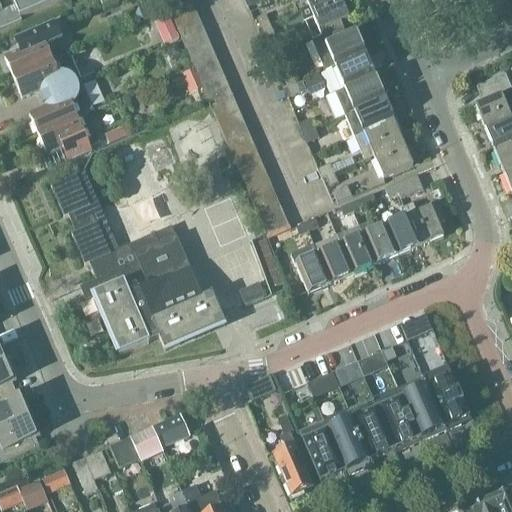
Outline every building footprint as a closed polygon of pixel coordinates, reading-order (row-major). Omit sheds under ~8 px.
[(0,0),(0,31),(22,22),(21,20),(64,1),(63,0),(0,0)] [(100,0),(104,9),(124,0),(100,0)] [(147,0),(148,0),(143,2),(149,16),(154,14),(164,10),(159,0),(147,0)] [(190,0),(185,0),(168,7),(172,17),(194,8),(190,0)] [(329,0),(310,9),(300,13),(305,24),(315,20),(320,33),(323,39),(343,30),(341,24),(349,20),(340,0),(329,0)] [(305,0),(310,9),(329,0),(305,0)] [(194,8),(172,17),(177,27),(198,18),(194,8)] [(263,30),(270,27),(266,17),(259,21),(263,30)] [(198,18),(177,27),(181,37),(203,28),(198,18)] [(170,19),(155,25),(158,35),(173,28),(170,19)] [(23,52),(5,60),(14,81),(63,60),(56,44),(62,41),(55,24),(15,42),(15,43),(18,41),(23,52)] [(270,27),(263,30),(267,40),(274,36),(270,27)] [(203,28),(181,37),(185,46),(207,37),(203,28)] [(323,39),(313,43),(326,73),(365,57),(355,34),(347,38),(343,30),(323,39)] [(207,37),(185,46),(189,57),(211,47),(207,37)] [(178,45),(166,50),(172,63),(184,57),(178,45)] [(211,47),(189,57),(194,67),(216,58),(211,47)] [(69,57),(63,60),(14,81),(23,101),(41,94),(43,98),(49,96),(50,99),(81,86),(69,57)] [(326,73),(336,96),(375,79),(365,57),(326,73)] [(216,58),(194,67),(199,78),(220,69),(216,58)] [(220,69),(199,78),(203,88),(225,78),(220,69)] [(195,70),(182,76),(189,92),(202,86),(199,78),(195,70)] [(288,89),(296,86),(292,77),(284,80),(288,89)] [(486,132),(511,120),(511,91),(506,77),(478,89),(485,105),(476,109),(486,132)] [(225,78),(203,88),(207,97),(229,88),(225,78)] [(336,96),(345,118),(384,101),(375,79),(336,96)] [(304,83),(296,87),(300,96),(308,92),(304,83)] [(39,138),(78,121),(93,114),(81,86),(50,99),(52,103),(46,105),(48,110),(30,118),(39,138)] [(296,86),(288,89),(292,99),(300,96),(296,87),(296,86)] [(229,88),(207,97),(210,105),(211,107),(233,98),(229,88)] [(233,98),(211,107),(216,117),(238,108),(233,98)] [(345,118),(355,141),(394,124),(384,101),(345,118)] [(238,108),(216,117),(220,128),(242,118),(238,108)] [(242,118),(220,128),(224,137),(246,128),(242,118)] [(511,120),(486,132),(495,154),(511,146),(511,120)] [(78,121),(39,138),(48,158),(65,151),(67,155),(68,155),(72,164),(93,155),(91,150),(100,145),(94,132),(91,130),(84,134),(78,121)] [(307,134),(315,131),(311,122),(303,125),(307,134)] [(404,146),(394,124),(355,141),(365,163),(374,159),(404,146)] [(303,125),(299,127),(303,136),(307,134),(303,125)] [(246,128),(224,137),(229,148),(251,138),(246,128)] [(125,130),(105,138),(109,148),(129,140),(125,130)] [(315,131),(307,134),(311,144),(319,140),(315,131)] [(307,134),(303,136),(307,146),(311,144),(307,134)] [(251,138),(229,148),(233,158),(255,148),(251,138)] [(414,168),(404,146),(374,159),(384,181),(414,168)] [(511,172),(511,146),(495,154),(505,176),(511,172)] [(255,148),(233,158),(238,168),(260,158),(255,148)] [(260,158),(238,168),(242,178),(264,169),(260,158)] [(351,159),(331,168),(334,175),(355,167),(351,159)] [(326,179),(334,175),(331,167),(318,172),(322,181),(326,179)] [(264,169),(242,178),(246,188),(268,178),(264,169)] [(226,328),(221,316),(213,296),(202,301),(173,230),(119,253),(86,175),(77,179),(77,178),(52,189),(52,191),(54,190),(66,218),(64,218),(65,219),(70,217),(78,235),(73,237),(73,238),(75,238),(87,266),(85,266),(86,268),(91,265),(99,283),(86,289),(91,300),(95,299),(119,358),(159,341),(165,354),(226,328)] [(334,175),(326,179),(331,189),(338,185),(334,175)] [(268,178),(246,188),(251,198),(273,189),(268,178)] [(395,187),(398,195),(401,201),(423,192),(417,178),(395,187)] [(398,195),(395,187),(386,191),(389,199),(398,195)] [(352,199),(348,188),(333,195),(338,205),(352,199)] [(273,189),(251,198),(255,208),(277,199),(273,189)] [(359,202),(350,206),(353,214),(363,210),(375,204),(372,197),(359,202)] [(277,199),(255,208),(260,219),(282,209),(277,199)] [(350,206),(341,210),(344,218),(353,214),(350,206)] [(413,206),(404,210),(408,219),(421,248),(443,239),(438,227),(445,224),(438,207),(431,210),(417,216),(413,206)] [(282,209),(260,219),(264,229),(286,219),(282,209)] [(286,219),(264,229),(268,239),(269,238),(290,229),(290,228),(286,219)] [(408,219),(386,229),(399,258),(421,248),(408,219)] [(315,221),(306,225),(309,233),(319,229),(315,221)] [(306,225),(296,229),(300,237),(309,233),(306,225)] [(369,226),(359,230),(363,239),(375,268),(399,258),(386,229),(372,235),(369,226)] [(359,230),(337,239),(341,248),(354,277),(375,268),(363,239),(359,230)] [(337,239),(315,249),(319,258),(332,287),(354,277),(341,248),(337,239)] [(315,248),(292,257),(296,268),(309,297),(332,287),(319,258),(315,249),(315,248)] [(251,288),(240,293),(245,306),(264,298),(259,285),(251,288)] [(291,291),(290,291),(290,292),(293,298),(294,301),(295,301),(301,298),(297,288),(291,291)] [(0,369),(9,366),(0,346),(0,369)] [(392,350),(382,354),(386,364),(396,360),(392,350)] [(368,361),(358,365),(364,380),(374,376),(368,361)] [(0,401),(16,395),(12,387),(17,385),(9,366),(0,369),(0,401)] [(459,392),(458,392),(448,368),(422,379),(423,381),(423,380),(424,380),(445,430),(447,433),(462,427),(461,423),(470,419),(464,405),(464,404),(459,392)] [(258,384),(246,390),(252,403),(264,398),(276,393),(270,381),(270,380),(258,384)] [(422,444),(439,437),(437,433),(444,430),(445,432),(444,433),(445,434),(447,433),(445,430),(424,380),(423,380),(423,381),(399,391),(420,440),(422,444)] [(317,382),(307,386),(313,400),(323,396),(317,382)] [(397,455),(399,454),(398,454),(404,452),(406,451),(412,448),(414,447),(413,444),(419,441),(420,443),(419,444),(420,445),(422,444),(420,440),(399,391),(374,402),(395,451),(397,455)] [(0,434),(32,421),(24,401),(19,403),(16,395),(0,401),(0,434)] [(388,455),(388,454),(393,452),(395,451),(374,402),(349,413),(370,462),(372,461),(371,461),(377,459),(379,458),(386,455),(388,455)] [(369,463),(370,462),(349,413),(324,423),(345,473),(346,472),(347,472),(349,477),(365,471),(362,465),(369,462),(369,463)] [(182,418),(153,430),(162,450),(190,438),(182,418)] [(32,421),(0,434),(0,467),(39,451),(36,442),(40,440),(32,421)] [(345,473),(324,423),(299,434),(320,484),(322,483),(343,473),(344,474),(345,473)] [(153,430),(132,440),(141,461),(142,464),(164,454),(162,450),(153,430)] [(287,451),(275,456),(292,497),(314,488),(291,435),(285,437),(282,439),(287,451)] [(111,450),(120,471),(141,461),(132,440),(111,450)] [(110,476),(101,454),(85,461),(94,483),(110,476)] [(94,483),(85,461),(73,466),(86,497),(98,492),(94,483)] [(44,484),(49,497),(71,488),(65,475),(44,484)] [(20,494),(24,505),(27,511),(29,511),(48,504),(40,486),(20,494)] [(0,498),(0,509),(1,511),(8,511),(24,505),(20,494),(18,490),(0,498)] [(223,511),(223,509),(216,494),(201,501),(196,490),(183,495),(190,511),(223,511)] [(511,511),(511,492),(492,501),(497,511),(511,511)] [(174,499),(163,503),(165,509),(166,511),(190,511),(183,495),(174,499)] [(497,511),(492,501),(484,504),(480,502),(474,505),(473,509),(471,510),(472,511),(497,511)]
